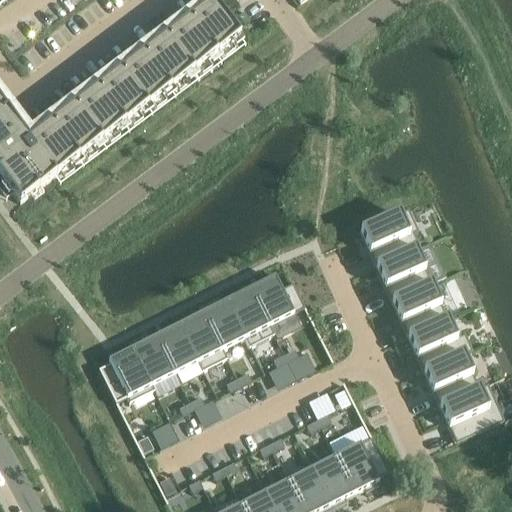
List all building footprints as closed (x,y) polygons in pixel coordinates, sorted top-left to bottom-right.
[(0,105),(0,179),(13,197),(20,206),(30,199),(40,191),(60,176),(80,161),(83,159),(103,144),(106,141),(126,126),(129,124),(149,109),(152,107),(172,92),(175,89),(195,74),(198,72),(218,57),(221,55),(239,41),(240,41),(213,5),(29,144),(0,105)] [(408,213),(360,235),(376,271),(374,272),(375,272),(416,253),(416,254),(421,252),(414,237),(418,235),(408,213)] [(375,272),(376,272),(392,306),(390,306),(390,307),(443,283),(446,282),(430,248),(421,252),(416,254),(416,253),(375,272)] [(259,288),(250,293),(269,330),(270,330),(305,312),(292,287),(281,293),(273,277),(257,285),(259,288)] [(443,283),(390,307),(391,307),(392,307),(408,341),(406,341),(406,342),(447,323),(447,322),(451,320),(458,317),(443,283)] [(239,294),(225,301),(246,342),(245,343),(249,351),(274,339),(270,330),(269,330),(250,293),(241,298),(239,294)] [(212,312),(203,317),(222,354),(223,354),(245,343),(246,342),(225,301),(210,309),(212,312)] [(192,318),(178,325),(198,366),(197,367),(202,375),(227,362),(223,354),(222,354),(203,317),(194,321),(192,318)] [(447,323),(406,342),(408,342),(423,376),(422,376),(422,377),(468,356),(468,357),(472,355),(465,338),(460,340),(451,320),(447,322),(447,323)] [(165,336),(156,341),(175,378),(198,366),(178,325),(163,332),(165,336)] [(145,342),(130,349),(151,390),(175,378),(156,341),(147,345),(145,342)] [(110,369),(98,374),(103,384),(115,408),(127,402),(129,407),(153,394),(151,390),(130,349),(116,356),(118,360),(108,365),(110,369)] [(294,354),(284,359),(287,366),(298,361),(294,354)] [(468,356),(422,377),(424,377),(439,411),(438,411),(438,412),(479,393),(479,392),(473,378),(477,376),(468,357),(468,356)] [(298,361),(287,366),(296,384),(315,374),(306,357),(298,361)] [(284,359),(273,365),(276,372),(287,366),(284,359)] [(276,372),(268,376),(277,393),(296,384),(287,366),(276,372)] [(247,377),(236,383),(240,390),(251,385),(247,377)] [(236,383),(226,388),(229,396),(240,390),(236,383)] [(479,393),(438,412),(440,411),(456,447),(504,425),(487,388),(479,392),(479,393)] [(200,401),(189,407),(193,414),(196,413),(204,409),(200,401)] [(204,409),(196,413),(205,430),(224,420),(215,403),(204,409)] [(189,407),(179,412),(182,420),(193,414),(189,407)] [(327,419),(317,424),(320,432),(331,426),(327,419)] [(317,424),(306,430),(309,437),(320,432),(317,424)] [(171,425),(152,435),(161,452),(180,442),(171,425)] [(361,430),(328,447),(335,461),(354,498),(363,493),(365,497),(380,489),(378,485),(390,479),(371,442),(369,444),(361,430)] [(147,441),(137,445),(144,458),(153,453),(147,441)] [(280,443),(270,448),(273,456),(284,450),(280,443)] [(270,448),(259,454),(262,461),(273,456),(270,448)] [(312,472),(311,473),(331,511),(335,511),(346,506),(345,503),(354,498),(335,461),(312,472)] [(233,467),(222,472),(226,479),(237,474),(233,467)] [(310,468),(286,480),(301,511),(331,511),(311,473),(312,472),(310,468)] [(222,472),(212,478),(215,485),(226,479),(222,472)] [(301,511),(286,480),(261,493),(263,497),(264,496),(272,511),(301,511)] [(169,481),(159,486),(166,500),(176,495),(169,481)] [(199,484),(188,490),(192,497),(203,491),(199,484)] [(263,497),(241,508),(242,511),(272,511),(264,496),(263,497)]
